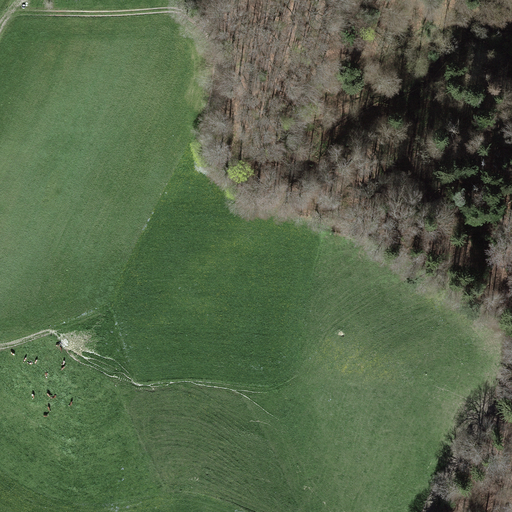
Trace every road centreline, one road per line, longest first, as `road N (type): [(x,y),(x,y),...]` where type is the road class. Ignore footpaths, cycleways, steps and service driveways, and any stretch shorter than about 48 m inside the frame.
road 1 (track): [(511,225),(478,219),(355,232),(244,204),(205,152),(218,49),(191,11),(18,11),(0,29)]
road 2 (track): [(511,244),(386,302),(269,393),(137,385),(57,333),(0,345)]
